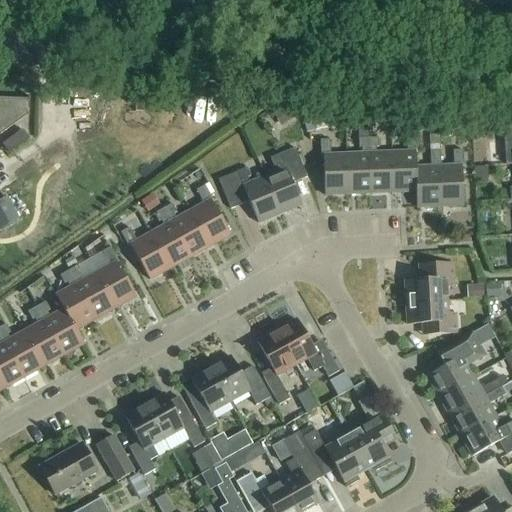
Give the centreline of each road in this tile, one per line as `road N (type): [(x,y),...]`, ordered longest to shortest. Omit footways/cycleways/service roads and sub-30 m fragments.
road 1 (track): [(148,28),(180,40),(511,82)]
road 2 (residential): [(0,429),(315,259)]
road 3 (residential): [(381,511),(421,490),(431,468),(315,259)]
road 4 (residential): [(0,40),(94,39),(237,0)]
